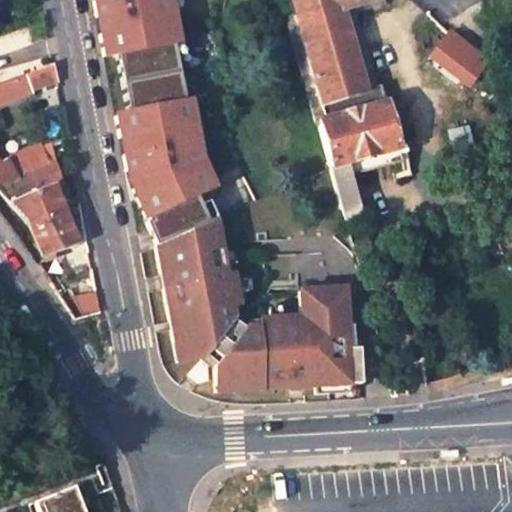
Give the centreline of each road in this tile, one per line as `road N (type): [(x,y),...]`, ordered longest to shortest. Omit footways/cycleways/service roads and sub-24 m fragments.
road 1 (residential): [(60,0),(148,443)]
road 2 (secondary): [(511,418),(148,443)]
road 3 (secondary): [(148,443),(111,415),(73,366),(0,249)]
